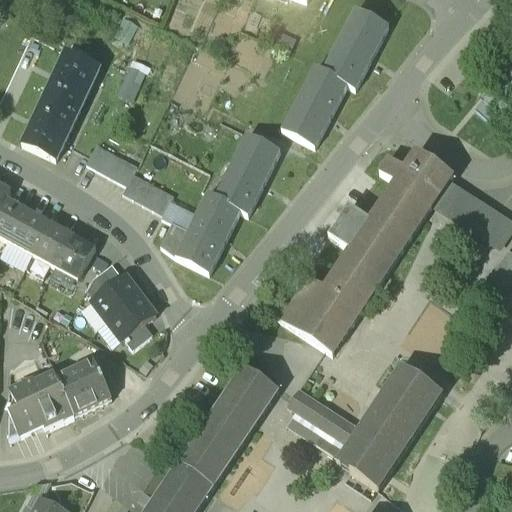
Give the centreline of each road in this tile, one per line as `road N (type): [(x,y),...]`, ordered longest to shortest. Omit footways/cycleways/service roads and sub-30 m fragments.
road 1 (residential): [(464,18),(197,345)]
road 2 (residential): [(0,161),(120,231),(151,265),(197,345)]
road 3 (residential): [(197,345),(145,408),(93,446),(48,468),(0,478)]
